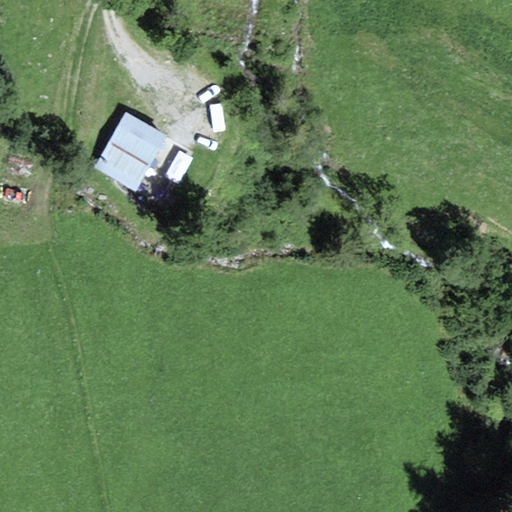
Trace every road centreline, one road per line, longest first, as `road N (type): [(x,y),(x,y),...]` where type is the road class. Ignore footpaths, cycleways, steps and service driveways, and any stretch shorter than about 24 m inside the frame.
road 1 (track): [(91,0),(42,201),(105,511)]
road 2 (track): [(184,112),(122,37),(109,0)]
